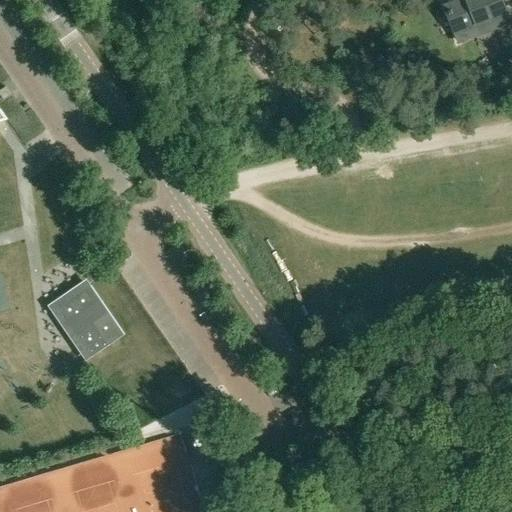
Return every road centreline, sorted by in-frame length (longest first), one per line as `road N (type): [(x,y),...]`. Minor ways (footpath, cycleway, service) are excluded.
road 1 (unclassified): [(393,511),(167,196)]
road 2 (unclassified): [(167,196),(511,120)]
road 3 (unclassified): [(167,196),(28,0)]
